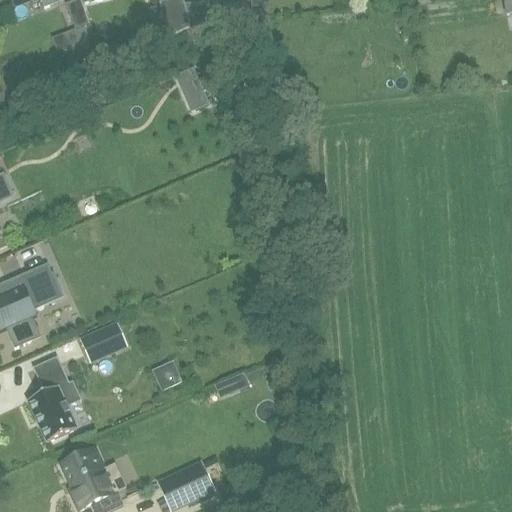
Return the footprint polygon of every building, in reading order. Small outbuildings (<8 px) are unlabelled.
[(12,0),(15,6),(32,0),(40,0),(44,9),(65,1),(64,0),(12,0)] [(168,38),(190,27),(182,0),(172,0),(159,3),(168,38)] [(511,0),(503,0),(505,17),(511,15),(511,0)] [(90,27),(83,7),(80,1),(66,6),(76,32),(90,27)] [(214,9),(200,11),(202,27),(216,26),(216,25),(214,9)] [(192,72),(180,77),(195,111),(207,106),(192,72)] [(31,324),(35,322),(28,305),(40,300),(40,299),(44,298),(45,301),(46,300),(59,294),(55,284),(57,283),(55,278),(53,279),(49,269),(0,289),(0,334),(10,330),(14,341),(11,342),(15,351),(25,347),(24,345),(37,339),(31,324)] [(91,366),(128,349),(117,324),(80,340),(91,366)] [(47,395),(29,403),(48,445),(76,432),(66,409),(58,391),(69,386),(57,359),(33,370),(40,384),(42,384),(47,395)] [(95,452),(62,467),(73,491),(70,492),(79,511),(81,511),(91,507),(93,511),(113,511),(123,507),(117,495),(117,494),(112,496),(101,473),(104,472),(104,471),(95,452)] [(201,467),(159,486),(171,511),(213,492),(201,467)]
